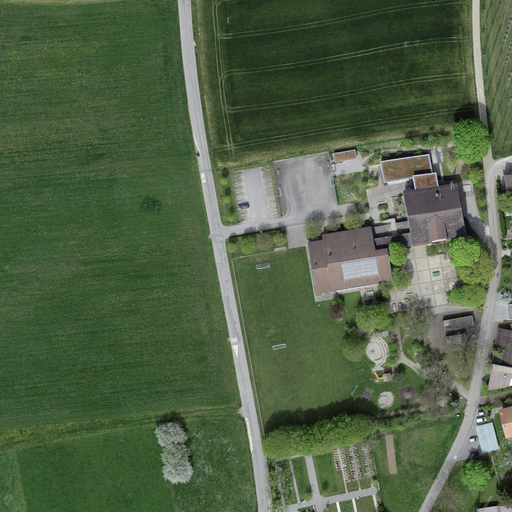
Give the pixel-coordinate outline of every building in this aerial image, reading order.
[(342,163),(340,153),(333,155),(335,164),(342,163)] [(415,194),(403,196),(408,222),(410,235),(412,247),(466,238),(457,187),(438,190),(436,175),(433,176),(429,156),(380,164),(384,186),(413,181),(415,194)] [(316,296),(393,283),(387,252),(375,254),(373,241),(410,235),(408,222),(322,238),(323,243),(308,245),(316,296)] [(473,317),(442,322),(444,331),(475,326),(473,317)] [(466,334),(445,337),(447,347),(468,343),(466,334)] [(511,364),(505,363),(504,367),(494,365),(490,387),(510,382),(509,385),(511,384),(511,364)] [(511,409),(502,412),(507,434),(511,432),(511,409)] [(498,446),(492,425),(478,428),(484,450),(498,446)] [(511,511),(511,503),(479,509),(479,511),(511,511)]
